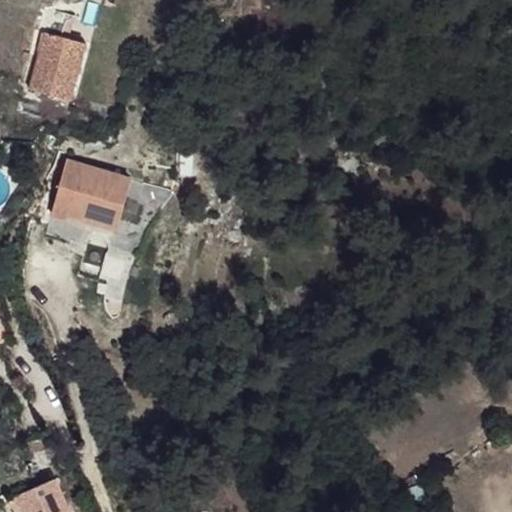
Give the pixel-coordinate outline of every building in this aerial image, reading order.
[(29,89),(71,100),(86,43),(44,32),(29,89)] [(117,228),(131,179),(66,161),(51,214),(67,219),(69,215),(117,228)] [(107,280),(104,298),(122,301),(129,276),(136,255),(116,248),(107,280)] [(175,451),(153,459),(157,469),(179,461),(175,451)] [(69,511),(55,478),(16,496),(22,511),(69,511)]
